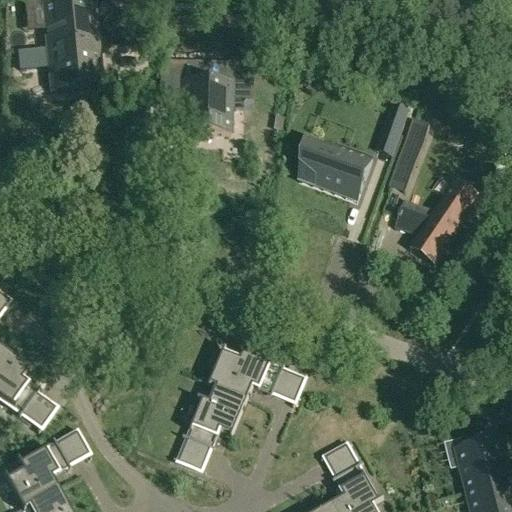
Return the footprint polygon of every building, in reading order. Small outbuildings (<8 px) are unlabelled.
[(51,96),(57,96),(65,95),(102,91),(93,2),(91,2),(90,0),(65,0),(65,5),(42,7),(51,96)] [(159,66),(159,90),(180,91),(180,114),(179,138),(201,138),(210,138),(230,139),(231,109),(231,105),(231,104),(232,86),(252,86),(253,53),(230,53),(229,68),(159,66)] [(393,110),(385,133),(400,138),(408,115),(393,110)] [(413,123),(390,190),(407,196),(430,129),(413,123)] [(346,190),(361,195),(373,162),(338,149),(335,157),(324,153),(324,148),(305,141),(301,168),(318,174),(317,184),(345,194),(346,190)] [(435,270),(449,250),(460,255),(467,235),(461,233),(481,202),(480,201),(457,185),(436,215),(431,222),(403,212),(401,215),(400,214),(399,219),(400,219),(395,231),(398,232),(398,231),(408,235),(408,236),(419,240),(410,253),(434,269),(435,270)] [(0,403),(20,418),(19,419),(20,420),(21,419),(40,431),(37,435),(38,436),(58,408),(57,407),(54,411),(36,398),(37,396),(21,384),(29,373),(0,352),(0,403)] [(200,382),(200,383),(251,404),(251,403),(249,402),(254,391),(273,399),(274,397),(294,405),(293,410),(294,410),(295,408),(306,381),(307,379),(306,378),(304,382),(284,374),(284,372),(283,372),(282,373),(246,358),(247,356),(245,355),(241,364),(224,357),(211,387),(200,382)] [(250,404),(251,404),(200,383),(199,383),(218,391),(211,407),(202,403),(201,405),(203,406),(188,442),(187,441),(186,443),(188,443),(179,464),(175,462),(174,464),(206,477),(206,475),(203,474),(211,453),(213,454),(221,435),(233,440),(249,404),(250,404)] [(438,401),(430,414),(438,419),(446,425),(455,411),(438,401)] [(470,511),(511,511),(511,465),(506,440),(456,452),(470,511)] [(51,482),(69,472),(55,446),(53,447),(54,449),(20,468),(19,466),(17,466),(22,475),(6,485),(20,511),(24,511),(59,492),(58,491),(57,492),(51,482)] [(360,469),(335,483),(345,501),(335,507),(334,505),(333,506),(336,511),(374,511),(373,510),(382,505),(381,504),(379,505),(360,471),(361,470),(360,469)] [(59,492),(24,511),(26,511),(29,511),(68,511),(58,494),(59,493),(59,492)]
